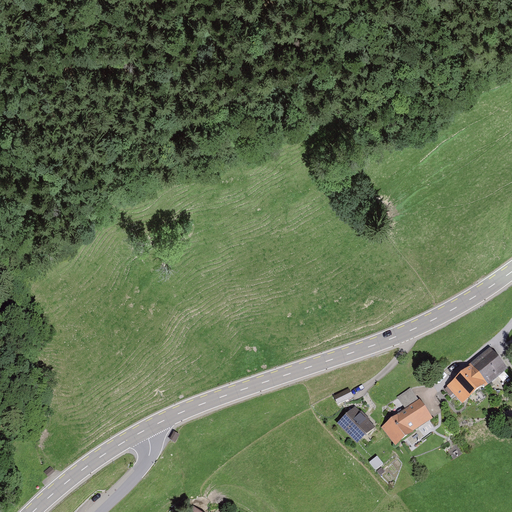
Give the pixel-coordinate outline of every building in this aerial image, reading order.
[(503,370),(490,354),(446,390),(460,406),(503,370)] [(398,397),(406,408),(419,398),(412,388),(398,397)] [(333,400),(336,406),(351,398),(348,392),(333,400)] [(380,427),(391,443),(427,419),(415,403),(380,427)] [(350,409),(334,424),(350,440),(366,426),(350,409)]
